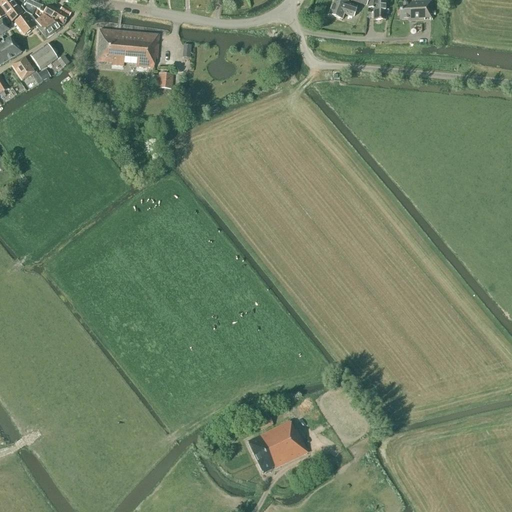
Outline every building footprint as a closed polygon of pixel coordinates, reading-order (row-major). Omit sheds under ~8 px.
[(0,0),(0,8),(11,23),(22,14),(11,0),(0,0)] [(44,14),(48,6),(35,0),(17,0),(17,1),(27,6),(26,8),(28,9),(26,14),(31,17),(33,14),(35,10),(44,14)] [(353,18),(357,7),(347,4),(348,0),(333,0),(328,16),(341,21),(343,15),(353,18)] [(385,21),(386,6),(385,0),(369,0),(369,6),(373,6),(373,21),(385,21)] [(414,2),(414,0),(403,0),(404,7),(399,7),(399,21),(408,20),(408,22),(424,21),(424,19),(430,19),(430,21),(432,21),(431,1),(414,2)] [(49,23),(55,32),(63,27),(72,13),(62,7),(59,12),(48,6),(44,14),(35,10),(33,14),(40,18),(44,22),(46,21),(47,21),(49,23)] [(45,39),(55,32),(49,23),(47,21),(46,21),(44,22),(40,18),(33,14),(31,17),(26,14),(29,17),(28,18),(33,24),(36,27),(38,29),(45,39)] [(0,36),(3,34),(5,33),(8,31),(5,27),(9,24),(6,18),(0,21),(0,36)] [(38,29),(29,19),(17,27),(24,36),(34,29),(36,31),(38,29)] [(112,64),(112,66),(123,67),(124,60),(136,61),(136,68),(154,69),(155,60),(157,60),(159,36),(99,31),(96,65),(104,66),(107,64),(112,64)] [(5,33),(3,34),(7,40),(0,44),(0,66),(21,54),(5,33)] [(40,71),(57,59),(47,45),(30,57),(40,71)] [(60,60),(64,67),(69,64),(64,57),(60,60)] [(21,83),(31,76),(34,74),(24,59),(11,67),(21,83)] [(50,78),(46,70),(37,75),(42,83),(50,78)] [(171,90),(172,75),(159,74),(158,89),(171,90)] [(257,423),(261,431),(272,425),(268,418),(257,423)] [(294,431),(289,422),(246,443),(262,475),(271,470),(271,469),(273,468),(274,470),(307,454),(295,430),(294,431)]
